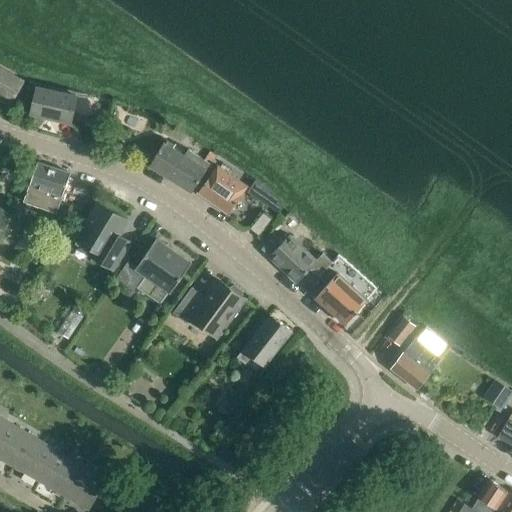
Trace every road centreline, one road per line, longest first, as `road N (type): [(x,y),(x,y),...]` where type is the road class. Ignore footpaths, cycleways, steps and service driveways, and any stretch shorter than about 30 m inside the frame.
road 1 (tertiary): [(382,393),(212,229),(126,172),(0,129)]
road 2 (residential): [(162,427),(0,317)]
road 3 (unclassified): [(511,471),(382,393)]
road 4 (tertiary): [(291,501),(382,393)]
